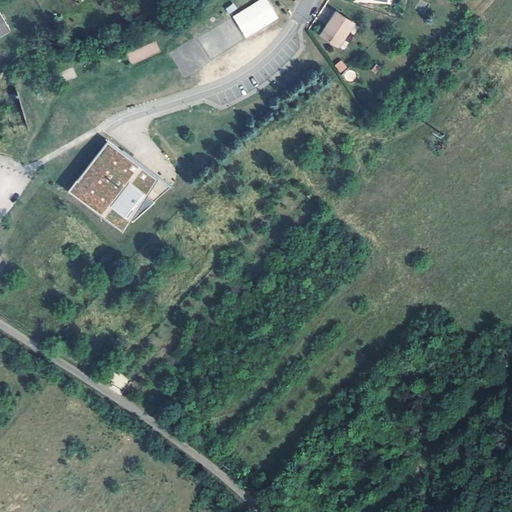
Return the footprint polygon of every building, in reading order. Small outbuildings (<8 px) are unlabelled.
[(267,0),(259,0),(232,16),(245,38),(278,19),(267,0)] [(0,35),(9,30),(0,12),(0,35)] [(352,25),(334,13),(320,36),(338,48),(352,25)] [(341,60),(334,65),(340,72),(347,67),(341,60)] [(108,139),(68,191),(125,234),(134,222),(135,224),(153,206),(142,197),(145,193),(157,178),(108,139)] [(145,193),(142,197),(153,206),(157,202),(145,193)]
